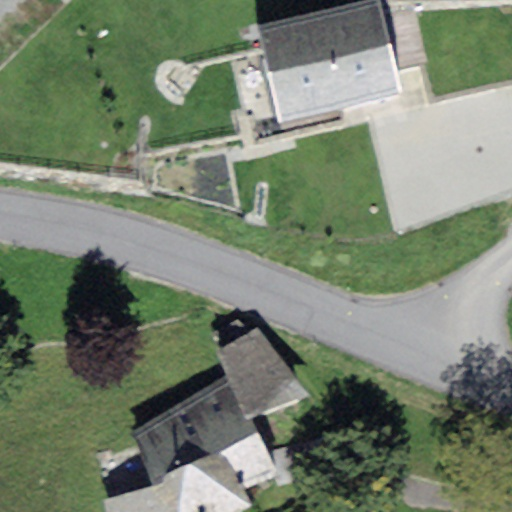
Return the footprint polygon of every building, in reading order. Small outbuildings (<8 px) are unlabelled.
[(380,1),(261,29),(283,123),(405,96),(398,73),(384,18),(380,1)] [(398,73),(432,64),(418,9),(384,18),(398,73)] [(254,422),(312,398),(260,332),(219,354),(229,379),(250,424),(254,422)] [(246,492),(284,478),(254,422),(250,424),(229,379),(136,434),(157,488),(165,511),(242,511),(253,507),(246,492)] [(109,511),(165,511),(157,488),(106,502),(109,511)]
